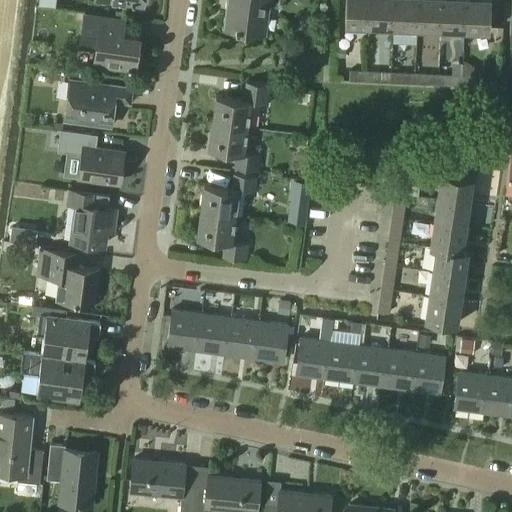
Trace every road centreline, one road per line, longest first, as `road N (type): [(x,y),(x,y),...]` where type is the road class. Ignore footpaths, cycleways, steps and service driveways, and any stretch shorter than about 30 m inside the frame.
road 1 (residential): [(141,407),(131,371),(178,0)]
road 2 (residential): [(511,489),(141,407)]
